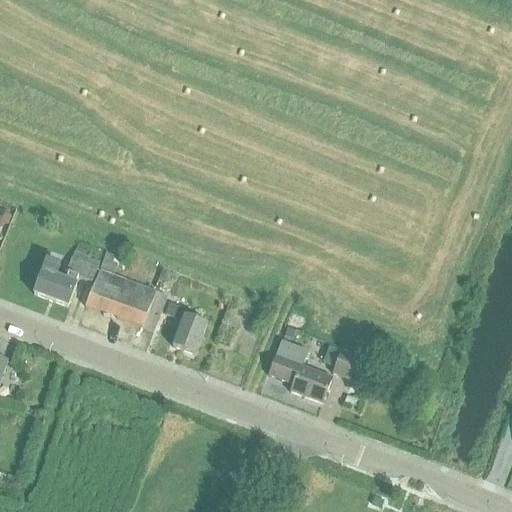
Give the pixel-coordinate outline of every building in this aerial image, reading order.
[(0,227),(9,226),(12,217),(6,211),(0,211),(0,227)] [(75,253),(66,275),(91,285),(92,283),(100,264),(88,260),(89,258),(75,253)] [(49,258),(35,293),(67,305),(76,284),(56,276),(61,263),(49,258)] [(104,264),(87,307),(143,329),(160,286),(104,264)] [(168,307),(164,316),(181,323),(171,347),(196,358),(208,328),(190,320),(191,316),(168,307)] [(291,308),(284,327),(303,334),(310,315),(291,308)] [(288,329),(285,338),(293,341),(296,333),(288,329)] [(332,380),(301,368),(307,353),(281,343),(269,376),(294,385),(290,394),(322,406),(332,380)] [(332,374),(331,376),(349,383),(358,360),(353,358),(339,353),(334,369),(332,374)] [(0,394),(10,361),(0,358),(0,394)] [(385,373),(380,384),(391,388),(396,377),(385,373)] [(7,476),(3,489),(18,494),(23,481),(7,476)]
